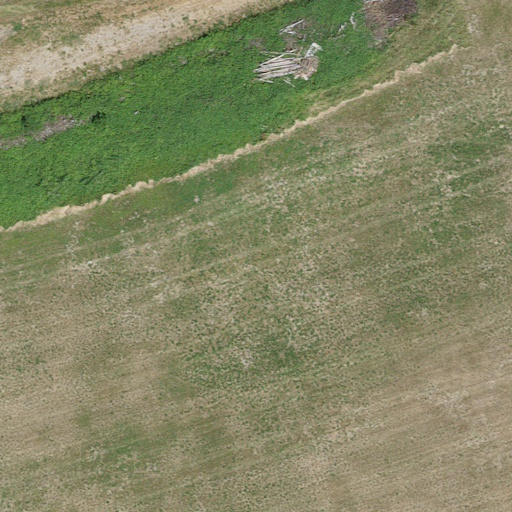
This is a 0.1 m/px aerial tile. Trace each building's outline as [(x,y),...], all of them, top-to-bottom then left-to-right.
[(382,157),(441,130),(415,72),(356,99),(382,157)] [(247,146),(177,173),(198,227),(268,200),(247,146)] [(511,189),(508,180),(453,202),(477,261),(511,246),(511,189)] [(67,234),(94,292),(163,260),(137,203),(67,234)] [(0,315),(45,299),(24,239),(0,247),(0,315)] [(212,355),(273,332),(252,274),(190,296),(212,355)] [(54,384),(0,403),(0,413),(19,466),(77,445),(54,384)] [(448,408),(387,425),(403,482),(464,465),(448,408)] [(285,441),(297,511),(302,511),(373,500),(361,428),(285,441)] [(116,511),(182,511),(175,480),(113,494),(116,511)]
